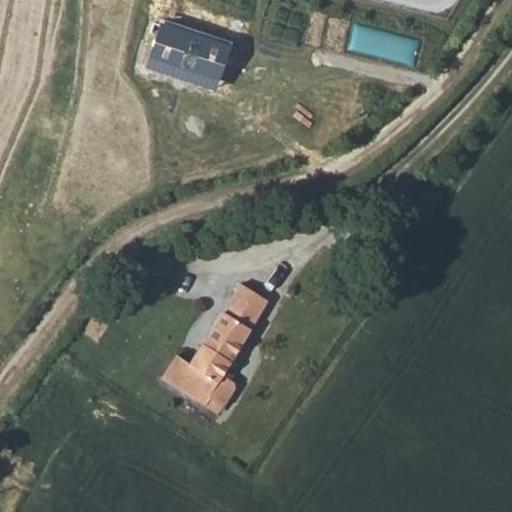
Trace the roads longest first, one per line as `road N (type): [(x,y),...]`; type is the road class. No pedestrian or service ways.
road 1 (track): [(0,392),(85,273),(135,230),(373,150),(434,94),(498,0)]
road 2 (track): [(511,50),(361,221),(268,254)]
